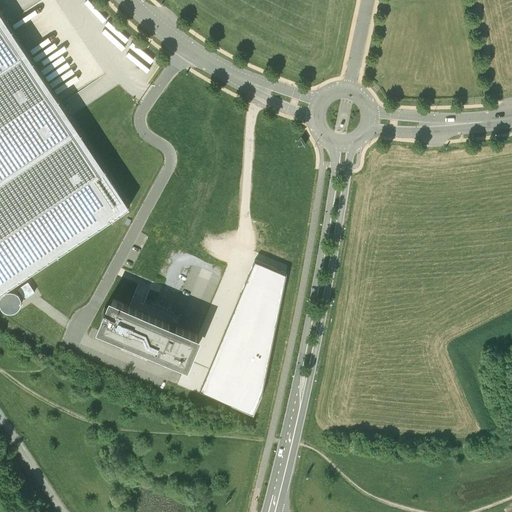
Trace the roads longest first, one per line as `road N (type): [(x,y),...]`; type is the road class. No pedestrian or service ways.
road 1 (tertiary): [(278,511),(352,142)]
road 2 (tertiary): [(333,142),(321,256),(265,511)]
road 3 (track): [(0,370),(52,404),(116,428),(269,440)]
road 4 (unclassified): [(317,109),(225,71),(130,0)]
road 5 (track): [(269,440),(306,445),(355,486),(421,511)]
road 6 (tertiary): [(369,121),(511,117)]
